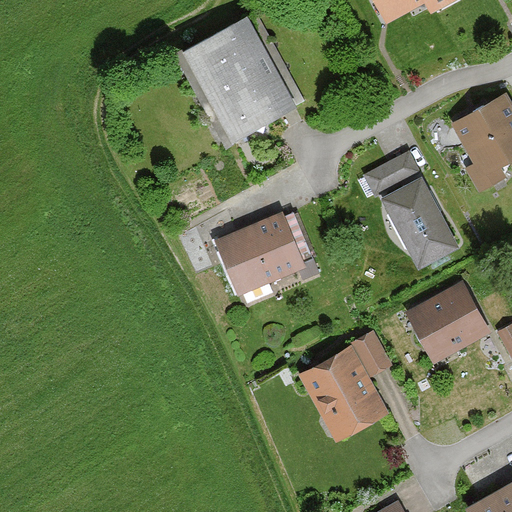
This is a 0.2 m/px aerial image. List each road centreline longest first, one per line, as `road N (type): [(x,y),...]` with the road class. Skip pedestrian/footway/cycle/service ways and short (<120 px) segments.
road 1 (track): [(211,0),(119,52),(102,105),(116,155),(169,236),(292,511)]
road 2 (residential): [(511,69),(471,75),(328,154)]
